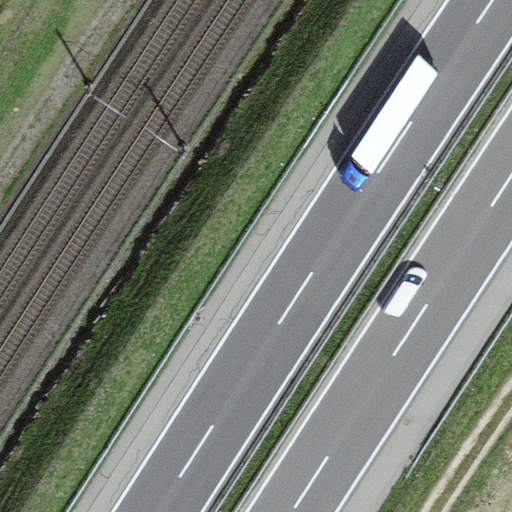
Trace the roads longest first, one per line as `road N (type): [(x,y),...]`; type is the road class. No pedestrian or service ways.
road 1 (motorway): [(492,0),(157,511)]
road 2 (motorway): [(291,511),(511,175)]
road 3 (track): [(436,511),(511,396)]
